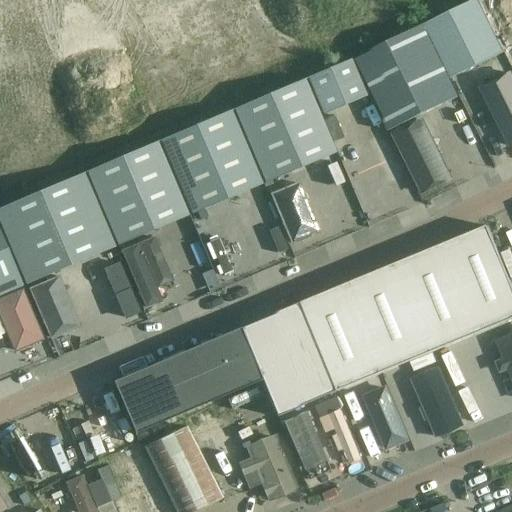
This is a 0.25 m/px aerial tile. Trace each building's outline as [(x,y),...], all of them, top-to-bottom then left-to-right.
[(451,79),(451,80),(505,53),(504,53),(503,53),(478,0),(477,0),(424,26),(425,27),(426,26),(451,79)] [(511,0),(478,0),(504,53),(505,53),(511,68),(511,0)] [(354,61),(389,133),(459,98),(424,27),(424,26),(353,61),(353,62),(354,61)] [(306,80),(308,80),(323,116),(366,98),(351,62),(353,62),(353,61),(306,80)] [(511,147),(511,76),(510,73),(477,91),(508,150),(511,147)] [(335,154),(304,81),(304,80),(234,110),(235,112),(241,127),(265,184),(335,154)] [(160,143),(191,216),(261,186),(230,113),(232,112),(230,113),(158,143),(159,144),(160,143)] [(420,118),(395,130),(423,191),(449,179),(420,118)] [(87,173),(102,210),(118,246),(188,217),(157,143),(87,173)] [(368,145),(341,156),(366,217),(393,205),(368,145)] [(0,224),(26,286),(42,279),(114,248),(83,175),(85,174),(85,173),(83,174),(0,209),(0,224)] [(286,185),(269,192),(290,246),(308,239),(286,185)] [(264,186),(190,217),(216,279),(290,248),(264,186)] [(511,320),(511,285),(488,227),(442,246),(479,335),(511,320)] [(0,297),(22,288),(0,235),(0,297)] [(120,247),(146,306),(158,301),(154,291),(170,283),(149,235),(120,247)] [(433,353),(479,335),(442,246),(397,265),(433,353)] [(44,278),(43,279),(69,342),(143,311),(116,248),(114,249),(44,278)] [(296,255),(297,265),(322,262),(321,251),(296,255)] [(346,286),(382,375),(433,353),(397,265),(346,286)] [(302,304),(339,393),(382,375),(346,286),(302,304)] [(302,304),(240,330),(261,382),(277,418),(339,393),(302,304)] [(240,330),(112,384),(134,434),(261,382),(240,330)] [(414,449),(464,428),(433,353),(382,375),(414,449)] [(134,434),(112,384),(57,408),(81,463),(136,439),(134,434)] [(361,442),(366,455),(379,450),(361,401),(338,410),(351,445),(361,442)] [(0,441),(34,494),(83,469),(81,463),(57,408),(50,410),(9,428),(7,429),(4,431),(0,434),(0,441)] [(338,422),(328,427),(339,449),(349,445),(338,422)] [(145,448),(171,502),(175,511),(196,511),(223,499),(189,427),(145,448)] [(243,442),(256,472),(269,500),(296,489),(271,430),(243,442)] [(156,511),(165,508),(140,454),(124,461),(129,471),(120,475),(127,491),(136,487),(147,511),(156,511)] [(101,481),(86,487),(82,477),(66,484),(78,511),(96,511),(96,510),(111,503),(113,502),(121,498),(108,466),(97,471),(101,481)]
